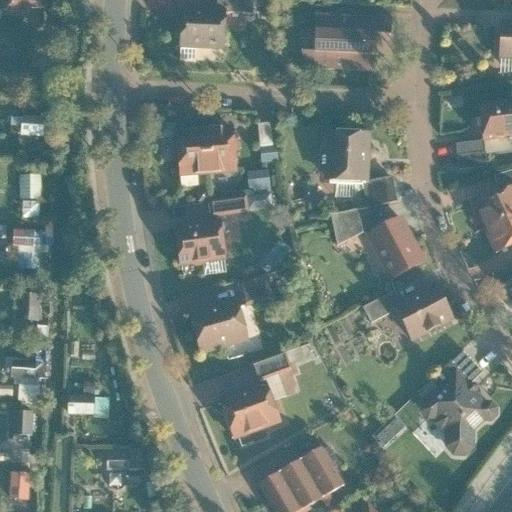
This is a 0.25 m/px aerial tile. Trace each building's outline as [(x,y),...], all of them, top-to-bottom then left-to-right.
[(0,0),(0,8),(23,10),(24,6),(42,7),(42,0),(0,0)] [(213,0),(213,12),(221,13),(250,14),(250,0),(213,0)] [(213,12),(180,11),(179,46),(220,48),(221,13),(213,12)] [(389,34),(390,17),(311,15),(310,52),(298,51),(298,68),(370,71),(371,34),(389,34)] [(511,23),(500,23),(499,60),(511,60),(511,23)] [(511,101),(477,106),(481,141),(511,137),(511,101)] [(42,135),(43,115),(11,115),(10,135),(42,135)] [(261,146),(273,145),(269,122),(258,123),(261,146)] [(230,127),(202,129),(205,175),(233,173),(230,127)] [(205,175),(202,129),(171,131),(174,177),(205,175)] [(362,181),(364,136),(325,135),(323,179),(362,181)] [(479,142),(454,145),(456,155),(480,152),(479,142)] [(248,191),(270,190),(268,170),(247,171),(248,191)] [(511,170),(492,177),(498,194),(511,187),(511,170)] [(20,175),(20,199),(42,199),(42,175),(20,175)] [(389,178),(362,185),(367,205),(394,199),(389,178)] [(470,206),(480,230),(511,215),(511,187),(498,194),(470,206)] [(242,197),(207,202),(209,217),(244,213),(242,197)] [(356,210),(328,216),(335,247),(361,233),(356,210)] [(511,215),(480,230),(491,255),(511,245),(511,215)] [(398,218),(364,235),(387,279),(420,261),(398,218)] [(214,221),(171,227),(177,266),(220,259),(214,221)] [(12,231),(11,247),(22,247),(22,262),(36,262),(36,253),(51,254),(52,232),(12,231)] [(261,276),(235,283),(242,307),(268,299),(261,276)] [(393,307),(410,341),(447,321),(429,288),(398,304),(393,307)] [(511,299),(511,298),(507,291),(502,295),(507,303),(511,299)] [(368,320),(393,307),(398,304),(392,292),(361,308),(368,320)] [(19,321),(41,320),(40,293),(18,294),(19,321)] [(235,302),(187,316),(198,354),(245,341),(235,302)] [(437,374),(443,380),(453,370),(468,385),(481,373),(460,352),(437,374)] [(281,355),(249,366),(255,382),(287,370),(281,355)] [(9,378),(43,378),(43,358),(9,358),(9,378)] [(468,385),(453,370),(443,380),(418,403),(417,413),(425,420),(433,421),(443,431),(442,447),(450,456),(462,457),(471,449),(472,432),(481,422),(488,423),(494,417),(495,409),(488,403),(484,403),(468,385)] [(261,385),(217,401),(231,440),(276,424),(261,385)] [(108,414),(108,396),(66,396),(66,414),(108,414)] [(30,455),(30,411),(8,411),(8,455),(30,455)] [(295,463),(317,500),(340,487),(317,449),(295,463)] [(106,451),(106,469),(130,469),(130,452),(106,451)] [(295,463),(274,475),(296,511),(298,511),(317,500),(295,463)] [(8,498),(28,499),(29,472),(9,472),(8,498)] [(296,511),(274,475),(254,487),(269,511),(296,511)]
